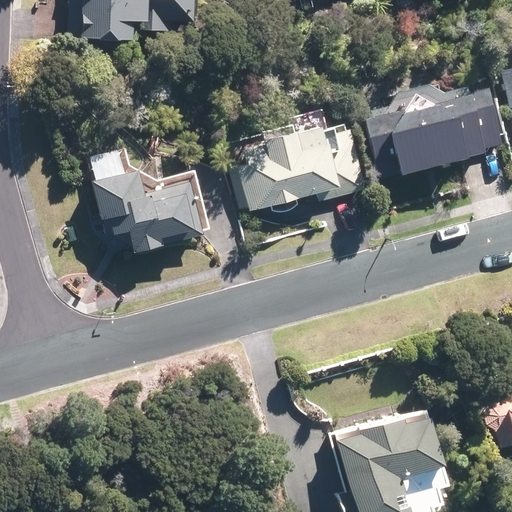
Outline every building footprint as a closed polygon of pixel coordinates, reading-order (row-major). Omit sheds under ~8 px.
[(74,0),(74,43),(149,46),(150,9),(186,10),(186,0),(74,0)] [(483,86),(371,118),(386,173),(499,141),(483,86)] [(360,184),(345,130),(325,136),(321,124),(270,138),(271,142),(248,148),(252,162),(236,167),(246,201),(297,187),(301,201),(360,184)] [(135,170),(100,180),(113,226),(132,221),(139,245),(159,239),(157,230),(194,220),(183,183),(142,195),(135,170)] [(511,403),(498,408),(508,439),(511,437),(511,403)] [(424,409),(333,436),(355,511),(427,511),(422,492),(433,489),(428,470),(441,467),(424,409)]
